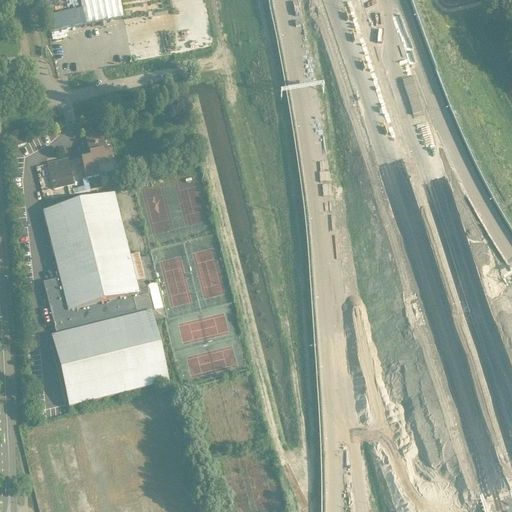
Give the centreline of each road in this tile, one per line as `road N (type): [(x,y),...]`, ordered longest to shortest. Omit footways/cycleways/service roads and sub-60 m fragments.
road 1 (motorway): [(338,0),(499,511)]
road 2 (motorway): [(511,418),(371,0)]
road 3 (unclassified): [(66,98),(70,135),(29,164),(43,267),(34,291),(51,408)]
road 4 (motorway): [(511,256),(467,180),(392,0)]
road 5 (motorway): [(328,230),(360,511)]
road 6 (motorway): [(328,230),(337,511)]
road 7 (motorway): [(289,0),(328,230)]
road 8 (secondary): [(0,322),(9,490)]
road 9 (unknown): [(95,511),(74,432),(45,437),(46,467)]
road 10 (track): [(459,4),(511,128)]
road 11 (unknown): [(35,205),(165,181)]
